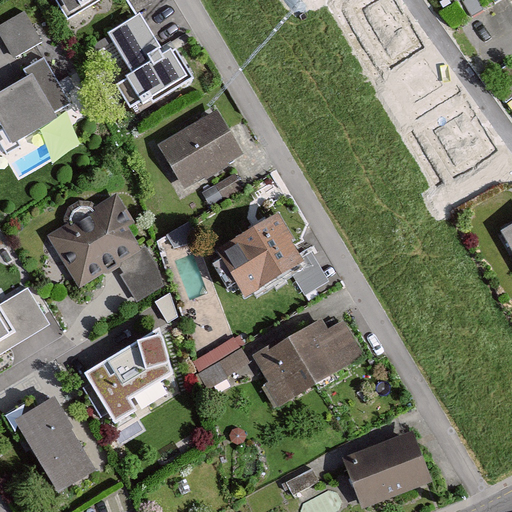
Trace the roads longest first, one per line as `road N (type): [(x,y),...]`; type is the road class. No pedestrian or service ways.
road 1 (residential): [(191,0),(491,511)]
road 2 (residential): [(511,136),(414,0)]
